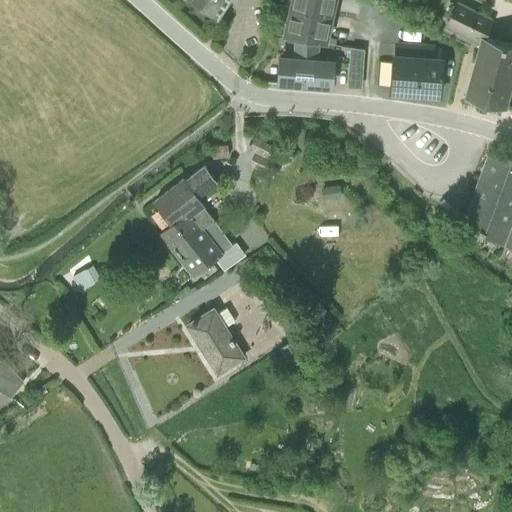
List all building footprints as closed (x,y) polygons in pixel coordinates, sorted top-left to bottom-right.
[(190,0),(214,14),(222,0),(190,0)] [(287,0),(287,4),(333,13),(335,0),(287,0)] [(320,40),(326,42),(333,13),(287,4),(281,32),(293,35),(320,40)] [(464,93),(506,104),(511,79),(511,41),(480,33),(464,93)] [(292,52),(277,51),(274,81),(331,85),(334,55),(319,54),(320,40),(293,35),(292,52)] [(385,42),(382,91),(441,95),(444,47),(385,42)] [(273,147),(253,138),(248,149),(268,158),(273,147)] [(228,156),(226,144),(210,146),(212,158),(228,156)] [(511,160),(486,151),(462,223),(511,245),(511,224),(509,223),(511,215),(511,160)] [(274,162),(254,154),(249,166),(269,174),(274,162)] [(204,161),(184,176),(198,196),(218,181),(204,161)] [(150,198),(168,221),(188,206),(203,225),(213,218),(198,196),(184,176),(183,174),(150,198)] [(222,251),(203,225),(188,206),(168,221),(156,231),(191,275),(197,271),(211,261),(213,258),(222,251)] [(232,244),(213,218),(203,225),(222,251),(213,258),(223,271),(249,252),(239,238),(232,244)] [(211,261),(197,271),(203,279),(217,269),(211,261)] [(100,281),(92,265),(73,275),(81,291),(100,281)] [(317,301),(310,308),(318,317),(326,310),(317,301)] [(213,308),(204,314),(187,325),(217,373),(234,363),(244,356),(213,308)] [(291,364),(306,355),(295,337),(280,347),(291,364)] [(0,389),(10,396),(22,381),(6,361),(0,355),(0,389)]
